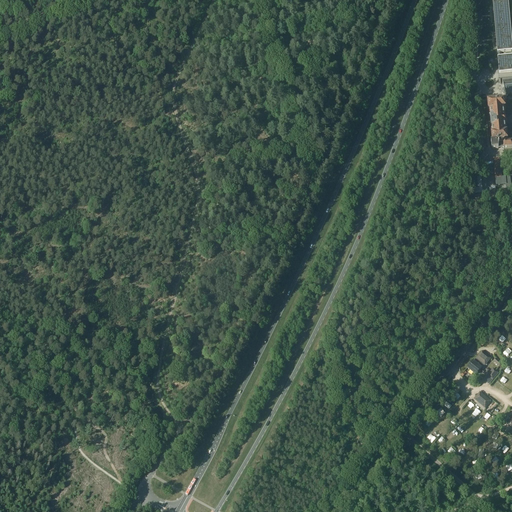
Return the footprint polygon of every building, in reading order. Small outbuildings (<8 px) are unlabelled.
[(507,1),(493,2),(498,52),(511,51),(507,1)] [(511,56),(498,57),(500,73),(511,72),(511,56)] [(511,80),(503,81),(503,85),(504,85),(504,86),(503,86),(504,96),(506,96),(507,96),(511,95),(511,80)] [(506,100),(506,99),(507,99),(507,98),(507,96),(506,96),(504,96),(503,96),(502,97),(502,98),(488,99),(488,102),(488,109),(489,109),(490,122),(492,144),(491,144),(492,149),(511,147),(511,142),(507,143),(507,133),(506,133),(506,122),(506,120),(506,119),(505,119),(504,108),(505,108),(505,101),(506,100)] [(494,159),(495,179),(496,185),(506,184),(507,189),(511,188),(511,176),(505,177),(504,172),(501,172),(500,158),(494,159)] [(481,371),(480,370),(487,363),(487,364),(491,359),(482,352),(474,362),(473,361),(468,368),(473,373),(476,375),(477,374),(478,374),(481,371)] [(493,362),(499,368),(502,365),(496,359),(493,362)] [(493,370),(487,378),(485,379),(491,384),(498,374),(493,370)] [(485,409),(491,401),(480,392),(473,400),(485,409)]
